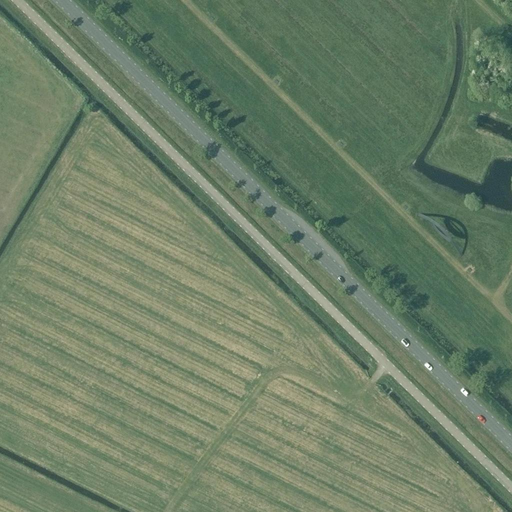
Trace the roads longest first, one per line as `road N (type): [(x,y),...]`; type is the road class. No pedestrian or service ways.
road 1 (unclassified): [(511,486),(17,0)]
road 2 (primary): [(511,445),(61,0)]
